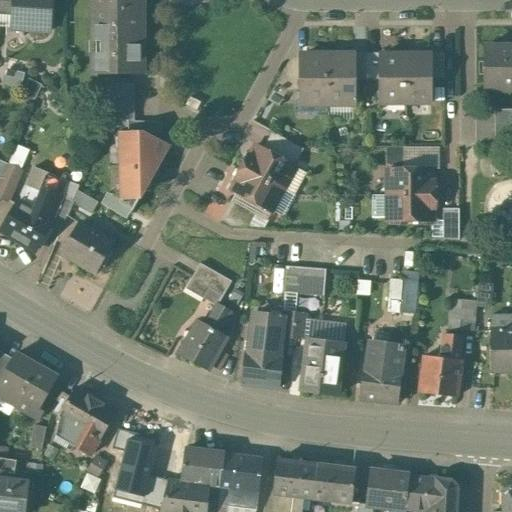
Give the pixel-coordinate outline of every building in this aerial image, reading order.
[(0,0),(0,12),(12,13),(12,27),(27,28),(27,30),(49,31),(51,0),(0,0)] [(93,0),(93,28),(98,28),(98,53),(93,53),(93,74),(141,74),(141,0),(93,0)] [(511,46),(484,47),(484,90),(511,90),(511,46)] [(366,53),(352,53),(352,55),(353,55),(353,79),(366,79),(366,53)] [(380,53),(366,53),(366,79),(379,79),(379,55),(380,55),(380,53)] [(444,53),(430,53),(429,55),(431,55),(431,79),(444,79),(444,53)] [(328,55),(301,55),(301,64),(301,92),(301,104),(327,104),(328,55)] [(352,55),(328,55),(327,104),(353,103),(353,79),(353,55),(352,55)] [(380,55),(379,55),(379,79),(379,103),(405,103),(405,55),(380,55)] [(429,55),(405,55),(405,103),(431,103),(431,79),(431,55),(429,55)] [(297,68),(284,68),(267,100),(279,106),(286,92),(301,92),(301,64),(299,65),(298,66),(297,67),(297,68)] [(134,85),(110,85),(110,120),(134,120),(134,85)] [(511,109),(495,109),(495,146),(511,146),(511,109)] [(127,120),(128,134),(140,134),(142,132),(154,139),(162,124),(158,122),(127,120)] [(303,149),(272,131),(262,148),(294,165),(303,149)] [(128,134),(120,134),(122,202),(132,207),(130,211),(132,212),(168,146),(154,139),(142,132),(140,134),(128,134)] [(262,148),(255,145),(249,156),(247,154),(241,166),(283,189),(296,166),(294,165),(262,148)] [(8,165),(2,178),(0,182),(0,198),(7,202),(20,170),(8,165)] [(283,189),(241,166),(235,178),(237,179),(231,190),(271,212),(283,189)] [(41,192),(33,212),(50,222),(61,197),(67,181),(33,167),(26,185),(41,192)] [(432,169),(387,169),(387,195),(435,195),(435,181),(433,181),(432,169)] [(435,195),(387,195),(387,221),(433,220),(433,208),(435,208),(435,195)] [(61,197),(50,222),(51,222),(49,227),(59,232),(66,216),(72,201),(61,197)] [(33,212),(17,202),(0,231),(35,251),(49,227),(51,222),(50,222),(33,212)] [(459,209),(443,209),(443,239),(459,240),(459,209)] [(113,242),(79,223),(61,253),(95,273),(113,242)] [(231,281),(200,263),(192,278),(223,295),(231,281)] [(299,267),(286,266),(284,292),(297,294),(299,267)] [(326,270),(299,267),(297,294),(324,296),(326,270)] [(418,282),(402,281),(400,313),(415,314),(418,282)] [(476,303),(462,301),(459,329),(474,330),(476,303)] [(217,303),(204,325),(197,321),(179,352),(209,369),(226,338),(219,334),(231,312),(217,303)] [(295,312),(284,311),(283,317),(282,337),(292,338),(295,312)] [(305,313),(295,312),(292,338),(302,339),(305,313)] [(283,317),(253,313),(249,351),(246,351),(242,384),(278,388),(282,355),(278,355),(282,337),(283,317)] [(511,330),(492,331),(492,370),(511,369),(511,330)] [(462,336),(443,334),(440,358),(424,356),(419,392),(456,397),(461,360),(459,360),(462,336)] [(343,344),(307,339),(305,354),(304,354),(301,376),(303,376),(301,391),(337,395),(343,344)] [(404,346),(371,342),(368,365),(364,365),(360,399),(397,403),(404,346)] [(57,377),(16,353),(12,359),(0,380),(0,388),(23,401),(19,408),(39,419),(46,407),(41,404),(57,377)] [(0,380),(12,359),(3,353),(0,358),(0,380)] [(116,411),(75,388),(70,397),(58,417),(76,427),(98,440),(99,440),(116,411)] [(58,417),(70,397),(61,392),(49,412),(58,417)] [(171,444),(136,424),(119,453),(127,458),(154,473),(171,444)] [(98,440),(76,427),(67,442),(89,455),(98,440)] [(168,480),(159,511),(206,511),(209,485),(219,487),(223,453),(185,448),(180,482),(168,480)] [(262,458),(223,453),(219,487),(229,488),(257,492),(258,492),(262,458)] [(142,495),(154,473),(127,458),(115,480),(141,496),(142,495)] [(316,464),(277,459),(273,494),(275,495),(273,511),(301,511),(303,498),(312,499),(312,498),(316,464)] [(316,464),(312,498),(321,499),(350,503),(350,502),(355,468),(316,464)] [(409,475),(370,470),(366,504),(366,505),(395,508),(405,510),(409,476),(409,475)] [(159,511),(168,480),(154,473),(142,495),(150,500),(146,509),(154,511),(159,511)] [(451,481),(409,476),(405,510),(415,511),(455,511),(456,487),(451,481)] [(28,482),(0,478),(0,510),(6,511),(5,511),(23,511),(25,500),(26,500),(28,482)] [(257,492),(229,488),(227,505),(232,506),(231,511),(250,511),(251,509),(255,509),(257,492)] [(511,511),(511,488),(510,488),(504,493),(503,511),(511,511)] [(350,503),(321,499),(319,511),(357,511),(359,503),(350,502),(350,503)] [(394,511),(395,508),(366,505),(366,504),(359,503),(357,511),(394,511)]
